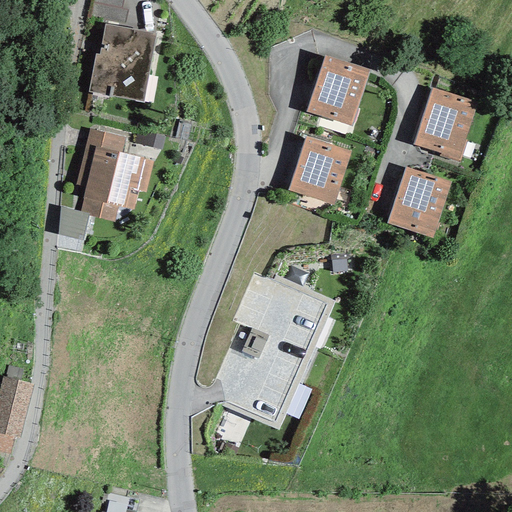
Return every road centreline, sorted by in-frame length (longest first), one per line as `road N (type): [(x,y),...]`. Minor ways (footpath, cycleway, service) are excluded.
road 1 (unclassified): [(181,0),(236,76),(248,129),(248,182),(187,348),(177,402),(185,511)]
road 2 (unclassified): [(69,0),(42,341),(30,425),(0,489)]
